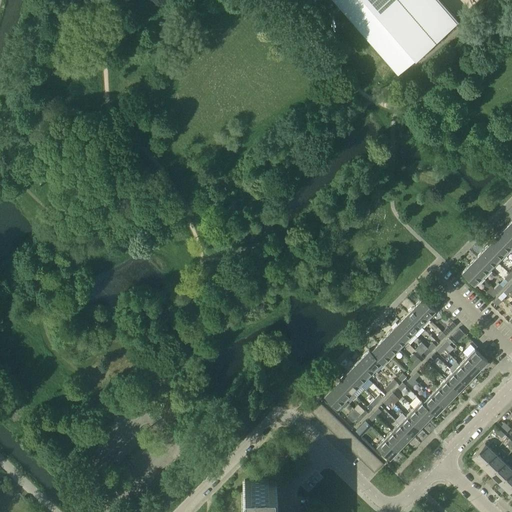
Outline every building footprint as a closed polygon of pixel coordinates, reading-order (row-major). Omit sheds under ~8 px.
[(440,0),(334,0),(398,72),(458,20),(440,0)] [(511,244),(511,231),(505,226),(498,233),(511,246),(511,244)] [(511,246),(498,233),(491,241),(503,253),(511,246)] [(503,253),(491,241),(483,249),(496,261),(503,253)] [(496,261),(483,249),(476,256),(489,269),(496,261)] [(489,269),(476,256),(468,264),(481,276),(489,269)] [(481,276),(468,264),(461,272),(474,284),(481,276)] [(497,292),(502,286),(499,283),(494,288),(497,292)] [(435,309),(422,297),(414,305),(427,317),(435,309)] [(496,305),(501,300),(497,297),(493,302),(496,305)] [(427,317),(414,305),(407,312),(420,325),(427,317)] [(420,325),(407,312),(400,320),(412,333),(420,325)] [(412,333),(400,320),(392,328),(405,340),(412,333)] [(446,335),(450,330),(447,327),(442,332),(446,335)] [(405,340),(392,328),(385,335),(398,348),(405,340)] [(455,338),(459,333),(456,330),(451,335),(455,338)] [(441,340),(446,335),(442,332),(437,337),(441,340)] [(398,348),(385,335),(377,343),(390,356),(398,348)] [(431,350),(435,345),(432,342),(427,347),(431,350)] [(390,356),(377,343),(370,350),(381,361),(383,363),(390,356)] [(440,354),(444,348),(441,345),(436,350),(440,354)] [(426,355),(431,350),(427,347),(422,352),(426,355)] [(487,360),(474,347),(467,355),(479,367),(487,360)] [(381,361),(370,350),(368,349),(361,357),(374,369),(381,361)] [(479,367),(467,355),(459,363),(472,375),(479,367)] [(430,364),(434,359),(431,356),(426,361),(430,364)] [(374,369),(361,357),(353,364),(366,377),(374,369)] [(416,366),(421,360),(417,357),(412,362),(416,366)] [(425,369),(430,364),(426,361),(421,366),(425,369)] [(411,370),(416,366),(412,362),(408,367),(411,370)] [(472,375),(459,363),(452,370),(465,383),(472,375)] [(366,377),(353,364),(346,372),(359,384),(366,377)] [(465,383),(452,370),(444,378),(457,391),(465,383)] [(415,379),(420,374),(416,371),(411,376),(415,379)] [(359,384),(346,372),(338,380),(351,392),(359,384)] [(401,381),(406,376),(402,373),(397,378),(401,381)] [(397,382),(391,376),(386,381),(389,384),(392,387),(397,382)] [(457,391),(444,378),(437,386),(450,398),(457,391)] [(351,392),(338,380),(331,387),(344,400),(351,392)] [(401,390),(406,385),(402,382),(397,387),(401,390)] [(450,398),(437,386),(429,394),(442,406),(450,398)] [(331,387),(324,395),(337,407),(339,410),(347,403),(344,400),(331,387)] [(391,401),(396,395),(392,392),(387,397),(391,401)] [(377,402),(382,397),(379,394),(374,399),(377,402)] [(442,406),(429,394),(422,401),(433,412),(435,414),(442,406)] [(433,412),(422,401),(421,399),(413,407),(426,420),(433,412)] [(314,415),(323,406),(319,401),(310,411),(314,415)] [(318,419),(327,410),(323,406),(314,415),(318,419)] [(376,416),(381,411),(378,407),(372,413),(376,416)] [(426,420),(413,407),(405,415),(418,427),(426,420)] [(362,417),(367,412),(364,409),(359,414),(362,417)] [(323,423),(332,414),(327,410),(318,419),(323,423)] [(327,427),(336,418),(332,414),(323,423),(327,427)] [(418,427),(405,415),(398,423),(411,435),(418,427)] [(331,431),(340,422),(336,418),(327,427),(331,431)] [(336,436),(345,426),(340,422),(331,431),(336,436)] [(510,427),(504,422),(501,425),(507,430),(510,427)] [(411,435),(398,423),(391,430),(404,443),(411,435)] [(340,440),(349,430),(345,426),(336,436),(340,440)] [(358,427),(355,431),(360,435),(364,432),(358,427)] [(504,433),(498,428),(495,431),(501,437),(504,433)] [(344,444),(353,434),(349,430),(340,440),(344,444)] [(404,443),(391,430),(383,438),(396,450),(404,443)] [(348,448),(357,439),(353,434),(344,444),(348,448)] [(396,450),(383,438),(376,446),(389,458),(396,450)] [(353,452),(362,443),(357,439),(348,448),(353,452)] [(292,452),(281,441),(273,450),(283,460),(292,452)] [(480,464),(493,451),(484,442),(471,456),(480,464)] [(357,456),(366,447),(362,443),(353,452),(357,456)] [(361,460),(370,451),(366,447),(357,456),(361,460)] [(365,464),(374,455),(370,451),(361,460),(365,464)] [(489,473),(502,459),(493,451),(480,464),(489,473)] [(370,469),(379,459),(374,455),(365,464),(370,469)] [(374,473),(383,463),(379,459),(370,469),(374,473)] [(498,482),(511,468),(502,459),(489,473),(498,482)] [(507,490),(511,485),(511,468),(498,482),(507,490)] [(274,511),(274,493),(274,479),(244,479),(244,511),(274,511)]
